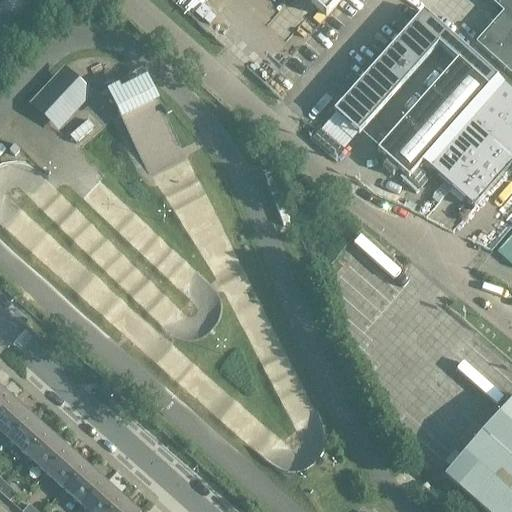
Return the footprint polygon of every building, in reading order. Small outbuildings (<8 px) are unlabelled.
[(300,0),(325,22),(344,0),(300,0)] [(511,0),(487,0),(503,14),(475,44),(511,76),(511,0)] [(457,64),(469,51),(426,12),(334,114),(359,136),(439,47),(457,64)] [(457,64),(377,153),(388,162),(382,168),(393,177),(398,171),(408,181),(423,164),(429,170),(506,83),(469,51),(457,64)] [(29,106),(58,133),(93,97),(64,70),(29,106)] [(511,93),(505,87),(504,87),(429,170),(474,210),(511,166),(511,93)] [(76,145),(94,129),(87,122),(69,138),(76,145)] [(511,235),(499,251),(511,262),(511,235)] [(0,413),(12,400),(0,389),(0,413)] [(30,417),(12,400),(0,413),(0,434),(8,442),(30,417)] [(511,511),(511,402),(445,478),(460,492),(478,508),(482,511),(511,511)] [(49,433),(30,417),(8,442),(26,458),(49,433)] [(67,449),(49,433),(26,458),(44,474),(67,449)] [(85,466),(67,449),(44,474),(63,491),(85,466)] [(103,482),(85,466),(63,491),(81,507),(103,482)] [(109,511),(122,499),(103,482),(81,507),(86,511),(109,511)] [(3,484),(0,487),(0,495),(9,504),(16,496),(3,484)] [(474,511),(478,508),(460,492),(452,500),(465,511),(474,511)] [(136,511),(122,499),(109,511),(136,511)]
